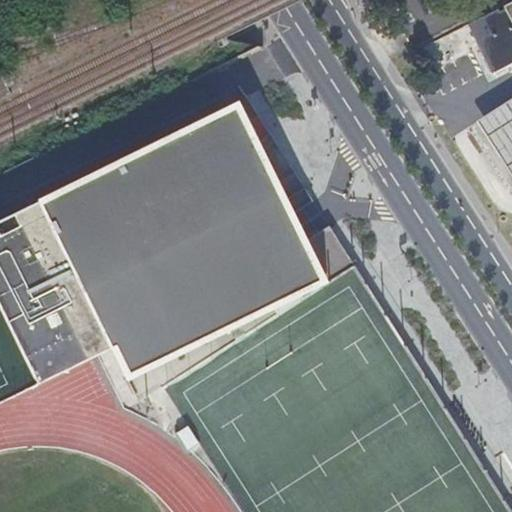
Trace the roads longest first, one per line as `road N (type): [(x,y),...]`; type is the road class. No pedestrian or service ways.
road 1 (secondary): [(283,0),(511,363)]
road 2 (secondary): [(511,301),(324,0)]
